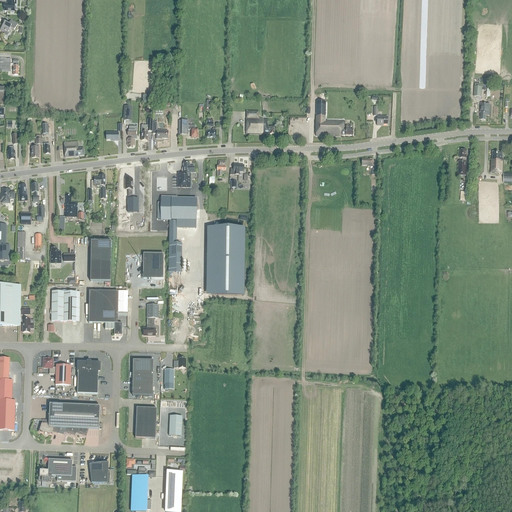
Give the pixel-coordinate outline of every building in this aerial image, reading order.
[(10,13),(14,13),(14,12),(14,5),(16,5),(15,0),(7,0),(7,4),(4,4),(4,11),(10,12),(10,13)] [(8,25),(4,22),(0,29),(0,30),(4,33),(5,31),(8,33),(10,29),(14,31),(17,25),(10,21),(8,25)] [(10,66),(13,66),(13,69),(13,75),(18,75),(18,60),(13,60),(13,64),(10,64),(11,59),(0,58),(0,71),(10,72),(10,66)] [(473,97),(481,97),(482,90),(485,90),(486,84),(474,84),(474,87),(473,97)] [(246,112),(246,135),(263,135),(263,134),(269,134),(274,135),(274,127),(269,127),(269,128),(268,128),(268,120),(263,120),(263,119),(258,119),(258,112),(246,112)] [(325,116),(316,116),(316,121),(315,136),(340,137),(340,135),(353,136),(353,130),(344,129),(344,121),(325,121),(325,116)] [(387,125),(387,117),(377,117),(377,126),(380,126),(380,125),(387,125)] [(141,141),(147,141),(148,132),(152,132),(152,120),(147,120),(147,126),(141,126),(141,133),(141,141)] [(216,132),(216,129),(212,128),(212,130),(210,130),(210,127),(213,127),(213,120),(212,120),(207,120),(207,130),(207,132),(207,138),(216,138),(216,132)] [(188,135),(188,130),(191,130),(191,133),(191,138),(197,138),(197,130),(195,130),(195,126),(189,126),(189,125),(188,125),(188,121),(182,121),(181,135),(188,135)] [(168,139),(168,131),(157,131),(157,123),(153,123),(153,134),(156,134),(156,139),(160,139),(168,139)] [(129,131),(128,131),(127,136),(130,136),(130,139),(127,138),(127,145),(128,146),(128,148),(132,148),(132,146),(134,146),(134,136),(136,136),(136,131),(129,131)] [(31,159),(38,159),(38,145),(41,145),(41,139),(36,139),(36,148),(31,148),(31,159)] [(63,143),(64,158),(78,157),(78,156),(83,156),(83,149),(78,149),(77,142),(63,143)] [(466,159),(466,151),(460,150),(460,158),(462,158),(462,162),(458,162),(458,176),(466,176),(467,162),(465,162),(466,158),(466,159)] [(490,173),(501,174),(503,174),(503,172),(504,159),(502,159),(502,153),(492,152),(492,160),(490,160),(490,173)] [(367,167),(370,167),(370,169),(371,169),(371,175),(375,176),(375,169),(372,169),(372,167),(373,167),(373,159),(369,159),(369,160),(362,160),(361,166),(367,166),(367,167)] [(222,171),(225,171),(225,162),(218,161),(218,167),(217,167),(217,172),(217,177),(222,177),(222,171)] [(177,173),(177,188),(190,188),(190,173),(194,173),(194,166),(189,166),(189,164),(183,164),(183,168),(182,168),(182,173),(181,173),(177,173)] [(243,166),(237,165),(237,164),(234,164),(233,169),(230,169),(230,175),(234,175),(239,175),(239,172),(243,172),(243,166)] [(511,174),(503,174),(503,183),(511,183),(511,174)] [(91,181),(91,189),(100,189),(103,189),(103,186),(105,186),(105,176),(99,176),(99,178),(94,178),(94,181),(91,181)] [(125,179),(125,190),(128,190),(128,199),(132,199),(132,190),(132,187),(133,187),(133,183),(132,183),(132,179),(125,179)] [(18,191),(19,202),(27,201),(26,190),(25,185),(23,186),(23,185),(21,185),(20,185),(20,186),(20,190),(18,191)] [(10,190),(2,190),(2,196),(0,196),(0,201),(2,201),(2,203),(9,203),(9,199),(14,199),(14,192),(9,192),(10,190)] [(71,196),(66,196),(65,205),(64,205),(64,218),(77,218),(77,203),(71,202),(71,196)] [(171,198),(171,220),(177,220),(189,221),(196,221),(196,199),(171,198)] [(127,199),(127,213),(133,213),(133,212),(137,212),(137,213),(138,213),(138,199),(134,199),(132,199),(128,199),(127,199)] [(243,259),(243,229),(213,229),(217,229),(218,259),(243,259)] [(25,248),(25,233),(17,233),(17,248),(25,248)] [(110,282),(111,242),(91,242),(90,282),(110,282)] [(9,246),(5,246),(0,245),(0,260),(8,261),(9,246)] [(50,253),(51,264),(61,264),(61,253),(57,253),(57,249),(51,249),(51,253),(50,253)] [(143,270),(143,279),(163,279),(163,254),(143,254),(143,264),(143,270)] [(181,272),(181,256),(169,256),(169,272),(181,272)] [(0,325),(18,326),(18,286),(0,285),(0,325)] [(52,292),(51,322),(76,322),(76,297),(80,297),(80,292),(76,292),(52,292)] [(89,292),(88,324),(105,324),(105,330),(114,330),(114,336),(122,336),(122,324),(117,324),(118,292),(89,292)] [(143,329),(143,336),(148,336),(152,337),(152,336),(155,336),(155,335),(156,335),(157,331),(155,331),(156,329),(153,329),(153,325),(154,325),(154,319),(158,319),(158,306),(147,306),(147,319),(147,320),(147,325),(147,329),(143,329)] [(30,329),(34,329),(34,324),(34,320),(30,320),(22,320),(22,333),(30,333),(30,329)] [(0,358),(0,430),(14,431),(15,401),(12,401),(12,381),(9,381),(9,359),(0,358)] [(56,375),(55,385),(70,386),(71,366),(56,365),(56,368),(52,367),(53,359),(43,359),(43,368),(49,369),(49,374),(56,375)] [(178,369),(185,369),(185,359),(178,359),(178,363),(177,363),(177,362),(174,362),(173,369),(176,369),(176,368),(178,368),(178,369)] [(152,396),(153,361),(133,361),(132,396),(152,396)] [(78,371),(77,394),(97,395),(98,372),(100,372),(100,363),(91,363),(91,362),(87,362),(87,363),(78,362),(77,371),(78,371)] [(165,370),(164,385),(173,385),(174,370),(165,370)] [(38,432),(46,435),(53,435),(52,435),(52,433),(64,436),(64,433),(75,436),(76,433),(87,437),(86,436),(89,429),(99,430),(100,407),(94,406),(94,405),(90,405),(90,406),(49,404),(49,421),(43,421),(43,420),(39,432),(38,432)] [(136,408),(135,439),(155,440),(157,409),(136,408)] [(170,416),(169,436),(181,437),(182,417),(170,416)] [(43,471),(42,470),(42,471),(40,471),(39,477),(42,477),(42,482),(51,483),(51,476),(57,476),(57,481),(76,482),(76,468),(72,467),(72,461),(48,460),(48,469),(48,471),(43,471)] [(94,464),(89,465),(91,484),(105,484),(105,485),(109,485),(110,480),(113,480),(114,470),(108,470),(108,463),(103,463),(99,463),(94,464)] [(158,494),(156,511),(180,511),(182,472),(172,472),(172,478),(167,478),(166,495),(158,494)] [(145,511),(147,477),(132,476),(130,511),(145,511)] [(25,503),(19,502),(19,509),(18,509),(18,508),(3,508),(3,511),(25,511),(26,508),(24,508),(25,503)]
